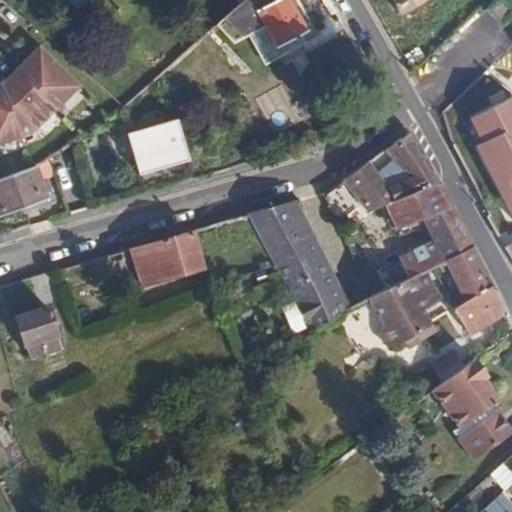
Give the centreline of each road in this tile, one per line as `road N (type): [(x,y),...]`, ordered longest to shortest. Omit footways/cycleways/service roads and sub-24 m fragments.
road 1 (unclassified): [(0,263),(336,159),(414,105)]
road 2 (unclassified): [(511,292),(414,105)]
road 3 (unclassified): [(414,105),(353,0)]
